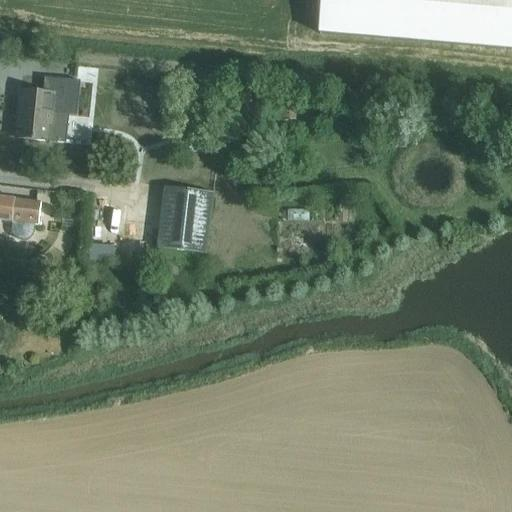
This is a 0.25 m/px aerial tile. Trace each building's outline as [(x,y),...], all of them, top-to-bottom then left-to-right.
[(511,0),(322,0),(321,17),(319,34),(511,50),(511,0)] [(22,93),(17,140),(50,143),(53,115),(69,117),(77,118),(81,82),(45,78),(43,95),(22,93)] [(294,103),(282,103),(283,119),(294,119),(294,103)] [(166,187),(159,252),(208,257),(215,193),(166,187)] [(99,225),(100,199),(85,198),(84,225),(99,225)] [(0,221),(13,223),(12,229),(12,234),(14,237),(17,240),(26,241),(30,239),(32,236),(34,232),(34,226),(39,226),(41,204),(0,199),(0,221)] [(300,223),(301,210),(278,209),(278,222),(300,223)] [(153,291),(153,304),(163,304),(163,292),(153,291)]
